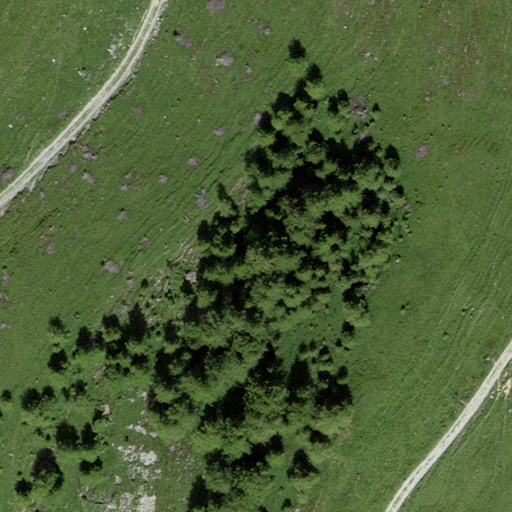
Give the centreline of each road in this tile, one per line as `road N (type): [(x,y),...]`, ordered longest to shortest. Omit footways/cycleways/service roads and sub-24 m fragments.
road 1 (track): [(149,0),(100,88),(0,192)]
road 2 (track): [(383,511),(511,333)]
